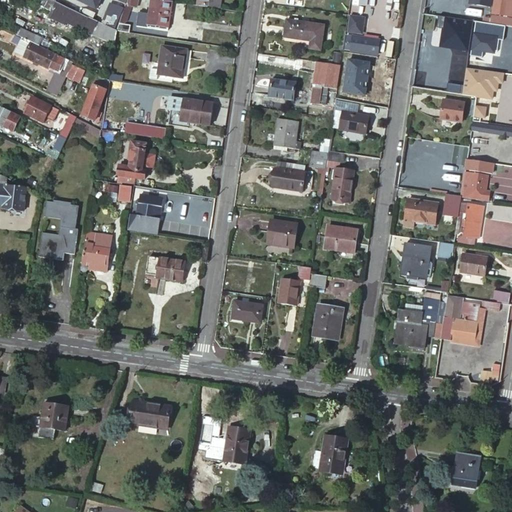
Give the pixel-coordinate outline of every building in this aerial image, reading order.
[(141,0),(125,0),(125,3),(123,7),(116,30),(128,32),(130,25),(123,24),(129,20),(133,8),(130,5),(139,7),(141,0)] [(171,0),(169,0),(148,0),(147,13),(136,11),(133,24),(145,26),(145,23),(167,27),(171,0)] [(477,0),(476,7),(476,12),(489,14),(490,9),(491,0),(477,0)] [(508,0),(492,0),(490,17),(506,19),(508,0)] [(116,30),(123,7),(108,1),(99,21),(116,30)] [(92,18),(59,2),(53,15),(86,31),(92,18)] [(350,14),(347,31),(360,33),(361,25),(363,26),(365,16),(350,14)] [(324,25),(287,19),(284,36),(310,40),(309,48),(320,50),(324,25)] [(19,26),(16,34),(29,40),(31,36),(26,34),(28,30),(19,26)] [(380,40),(347,34),(345,48),(377,53),(380,40)] [(67,58),(31,41),(23,56),(59,73),(67,58)] [(186,46),(160,42),(156,73),(181,77),(186,46)] [(333,51),(331,61),(339,62),(340,52),(333,51)] [(511,72),(490,71),(488,98),(503,99),(503,88),(511,88),(511,75),(511,72)] [(95,119),(108,82),(95,78),(82,115),(95,119)] [(295,81),(271,78),(269,95),(292,98),(295,81)] [(327,86),(312,84),(310,101),(325,103),(327,90),(327,86)] [(51,106),(32,96),(23,112),(43,122),(46,116),(51,106)] [(212,103),(174,97),(173,106),(181,107),(179,120),(209,124),(212,103)] [(461,104),(439,101),(436,120),(459,123),(461,104)] [(46,116),(53,120),(59,109),(51,106),(46,116)] [(20,117),(4,109),(0,116),(0,124),(12,130),(20,117)] [(368,117),(342,113),(339,130),(365,134),(368,117)] [(73,123),(75,118),(76,116),(71,114),(61,136),(66,138),(73,123)] [(100,131),(75,118),(73,123),(99,136),(100,131)] [(108,119),(107,129),(117,131),(119,121),(108,119)] [(278,119),(274,145),(274,149),(285,151),(285,147),(295,148),(299,122),(278,119)] [(511,128),(471,123),(470,131),(511,136),(511,128)] [(56,160),(66,138),(61,136),(59,135),(52,149),(48,147),(45,155),(56,160)] [(119,175),(118,182),(132,184),(133,176),(143,178),(144,170),(141,169),(141,167),(151,168),(153,154),(143,152),(145,142),(130,140),(128,154),(130,154),(128,166),(118,164),(117,174),(119,175)] [(466,146),(458,145),(458,148),(448,147),(445,167),(462,169),(466,146)] [(445,167),(448,147),(442,146),(440,147),(439,156),(441,158),(440,164),(442,166),(445,167)] [(326,160),(327,152),(312,150),(311,157),(326,160)] [(343,152),(328,150),(327,152),(326,160),(341,163),(343,152)] [(326,160),(325,166),(334,168),(340,169),(341,163),(326,160)] [(462,169),(445,167),(444,174),(461,177),(462,169)] [(306,172),(276,168),(273,186),(303,190),(306,172)] [(340,169),(334,168),(330,198),(348,201),(352,170),(340,169)] [(486,177),(464,173),(460,196),(460,198),(482,201),(486,177)] [(1,185),(2,175),(0,174),(0,207),(24,211),(27,189),(1,185)] [(131,186),(119,185),(117,199),(129,201),(131,186)] [(460,198),(460,196),(446,194),(444,212),(458,214),(459,203),(460,198)] [(129,214),(127,229),(158,233),(160,217),(159,217),(156,217),(158,206),(161,207),(162,198),(139,195),(138,201),(135,201),(134,204),(138,204),(136,215),(129,214)] [(54,202),(47,201),(45,218),(64,221),(61,235),(42,232),(39,256),(63,260),(64,251),(75,253),(79,229),(75,228),(78,206),(72,205),(72,202),(54,200),(54,202)] [(437,204),(407,200),(404,220),(414,221),(434,225),(437,204)] [(483,206),(459,203),(458,214),(453,244),(473,247),(474,238),(472,238),(472,235),(475,235),(477,221),(480,222),(483,206)] [(297,225),(269,220),(266,241),(294,245),(297,225)] [(356,230),(327,225),(324,247),(354,251),(356,230)] [(82,263),(89,264),(107,266),(110,249),(92,246),(94,233),(86,232),(82,263)] [(453,244),(439,242),(438,250),(452,252),(453,244)] [(430,248),(403,244),(402,256),(405,256),(402,275),(426,278),(430,248)] [(342,254),(324,251),(322,266),(340,269),(340,265),(346,266),(347,257),(341,256),(342,254)] [(487,257),(462,253),(459,272),(484,275),(487,257)] [(147,271),(157,273),(159,257),(149,256),(147,271)] [(185,261),(159,257),(157,273),(156,276),(182,281),(185,261)] [(311,267),(300,265),(299,272),(310,274),(310,273),(311,267)] [(339,271),(311,267),(310,273),(326,275),(338,277),(339,271)] [(326,275),(310,273),(310,274),(308,285),(324,288),(326,275)] [(300,279),(282,277),(278,302),(297,304),(300,279)] [(492,300),(509,302),(510,293),(493,291),(492,300)] [(434,323),(438,302),(423,300),(421,315),(398,312),(393,344),(423,348),(425,337),(432,338),(434,323)] [(501,312),(502,304),(479,300),(478,305),(466,303),(463,321),(456,319),(454,319),(454,324),(452,324),(450,335),(472,339),(473,339),(477,309),(501,312)] [(262,305),(234,301),(231,317),(260,322),(262,305)] [(441,324),(444,303),(438,302),(434,323),(441,324)] [(463,321),(466,303),(459,302),(456,319),(463,321)] [(341,308),(317,304),(312,335),(337,338),(341,308)] [(472,339),(450,335),(449,341),(471,345),(472,339)] [(171,407),(134,401),(131,423),(168,429),(171,407)] [(68,406),(44,403),(42,417),(32,416),(30,437),(53,440),(55,430),(65,431),(68,406)] [(251,431),(229,428),(224,460),(245,464),(251,431)] [(347,441),(325,437),(324,452),(315,451),(313,468),(342,473),(347,441)] [(478,457),(456,454),(452,481),(460,482),(459,486),(474,488),(478,457)] [(69,497),(67,505),(75,508),(77,500),(69,497)]
